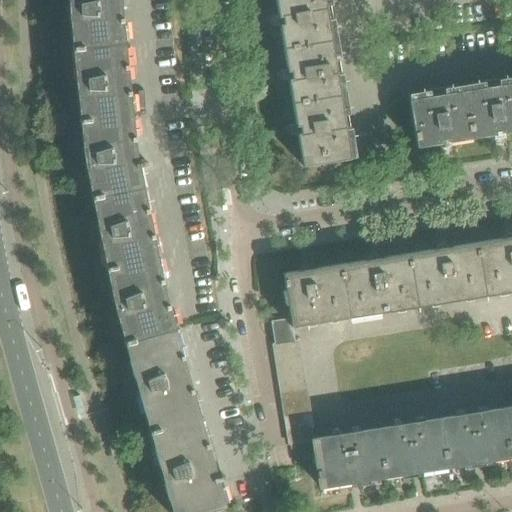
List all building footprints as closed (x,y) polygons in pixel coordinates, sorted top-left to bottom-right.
[(119,6),(119,0),(67,0),(67,2),(68,2),(69,16),(68,16),(71,48),(126,43),(124,21),(121,22),(119,6)] [(335,39),(329,0),(274,0),(277,15),(272,15),(273,27),(279,26),(282,47),(335,39)] [(344,93),(341,73),(335,39),(282,47),(286,69),(280,70),(282,81),(287,80),(291,102),(344,93)] [(127,80),(125,64),(128,63),(126,43),(71,48),(75,80),(76,80),(76,88),(75,88),(79,123),(134,115),(131,94),(128,94),(127,80)] [(511,131),(511,77),(463,85),(471,138),(493,135),(494,140),(505,138),(504,133),(511,131)] [(471,138),(463,85),(408,94),(409,100),(408,100),(416,147),(438,143),(439,149),(450,147),(449,142),(471,138)] [(354,156),(350,127),(344,93),(291,102),(294,124),(289,124),(291,136),(296,135),(301,165),(348,158),(348,157),(354,156)] [(134,149),(133,135),(136,135),(134,115),(79,123),(82,152),(83,152),(85,165),(84,165),(91,198),(145,186),(140,165),(145,164),(144,160),(136,161),(134,151),(134,149)] [(152,237),(146,207),(149,206),(145,186),(91,198),(97,228),(98,228),(100,236),(99,236),(106,274),(161,264),(155,236),(152,237)] [(511,285),(511,234),(504,236),(504,238),(475,243),(483,290),(511,285)] [(483,290),(475,243),(447,247),(447,245),(446,245),(436,247),(436,249),(408,254),(415,301),(483,290)] [(415,301),(408,254),(379,258),(379,256),(368,257),(368,260),(340,264),(347,312),(381,306),(381,308),(385,308),(384,306),(415,301)] [(163,293),(160,277),(163,277),(161,264),(106,274),(111,299),(112,299),(115,310),(114,310),(126,351),(179,335),(170,306),(167,307),(163,293)] [(347,312),(340,264),(311,269),(311,267),(310,267),(300,268),(300,271),(282,274),(289,320),(289,321),(290,321),(347,312)] [(292,342),(290,327),(291,327),(290,321),(289,321),(289,320),(271,322),(275,345),(292,342)] [(191,391),(180,353),(183,352),(179,335),(126,351),(135,382),(136,382),(138,390),(137,390),(150,437),(203,422),(194,390),(191,391)] [(292,342),(275,345),(272,345),(274,357),(299,353),(297,341),(292,342)] [(301,366),(299,353),(274,357),(276,370),(301,366)] [(303,378),(301,366),(276,370),(278,382),(303,378)] [(305,390),(303,378),(278,382),(280,395),(305,390)] [(307,402),(305,390),(280,395),(282,406),(307,402)] [(309,415),(307,402),(282,406),(284,419),(309,415)] [(511,455),(511,406),(501,409),(509,456),(511,455)] [(509,456),(501,409),(440,418),(447,466),(509,456)] [(311,427),(309,415),(284,419),(286,431),(309,427),(311,427)] [(447,466),(440,418),(376,429),(384,476),(447,466)] [(214,460),(206,432),(203,422),(150,437),(160,470),(163,478),(162,478),(171,511),(199,511),(223,505),(222,501),(225,501),(220,482),(223,481),(221,473),(215,475),(211,461),(214,460)] [(311,439),(309,427),(286,431),(288,444),(311,440),(311,439)] [(384,476),(376,429),(311,439),(311,440),(318,487),(384,476)]
